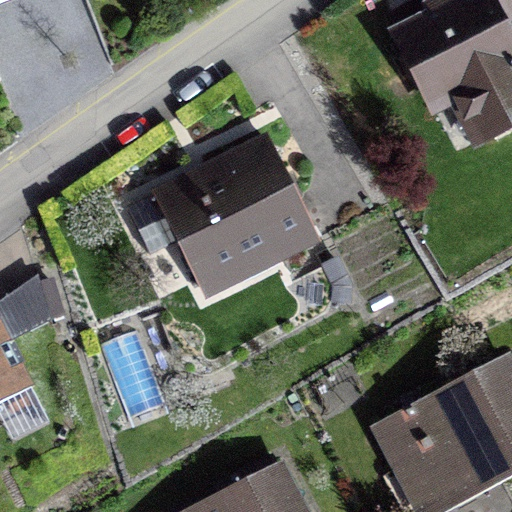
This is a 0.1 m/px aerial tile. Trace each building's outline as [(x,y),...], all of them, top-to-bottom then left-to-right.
[(511,0),(466,0),(398,35),(435,106),(455,96),(478,141),(511,123),(511,47),(499,23),(511,16),(511,0)] [(315,239),(266,140),(156,194),(205,294),(315,239)] [(0,399),(30,384),(0,325),(0,399)] [(411,461),(429,497),(491,464),(500,482),(511,475),(511,367),(511,368),(444,403),(439,393),(375,426),(398,468),(411,461)] [(303,511),(280,466),(186,511),(303,511)]
